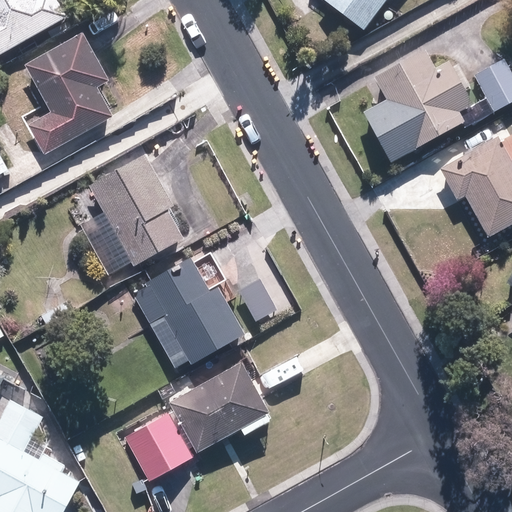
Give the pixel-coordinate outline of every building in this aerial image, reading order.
[(0,0),(0,61),(77,20),(65,0),(0,0)] [(323,0),(365,32),(389,0),(323,0)] [(33,127),(49,157),(119,118),(103,88),(115,82),(88,35),(29,68),(55,114),(33,127)] [(365,112),(393,165),(469,124),(463,113),(477,106),(454,63),(439,71),(430,53),(380,80),(390,99),(365,112)] [(477,77),(496,114),(511,105),(511,70),(507,61),(477,77)] [(471,199),(494,240),(511,229),(511,152),(504,137),(445,170),(463,203),(471,199)] [(0,179),(15,171),(0,145),(0,179)] [(96,189),(140,269),(192,241),(175,212),(181,209),(153,158),(96,189)] [(144,287),(129,295),(146,325),(162,317),(189,366),(246,335),(220,287),(210,292),(192,259),(143,285),(144,287)] [(260,279),(237,291),(254,322),(277,310),(260,279)] [(57,307),(63,316),(74,310),(69,302),(57,307)] [(44,314),(49,323),(61,317),(56,308),(44,314)] [(243,361),(170,402),(198,452),(242,428),(246,434),(271,420),(268,413),(271,411),(243,361)] [(40,459),(24,452),(43,416),(9,398),(0,415),(0,511),(67,511),(83,482),(63,472),(67,467),(43,454),(40,459)] [(151,482),(194,458),(170,414),(127,438),(151,482)]
